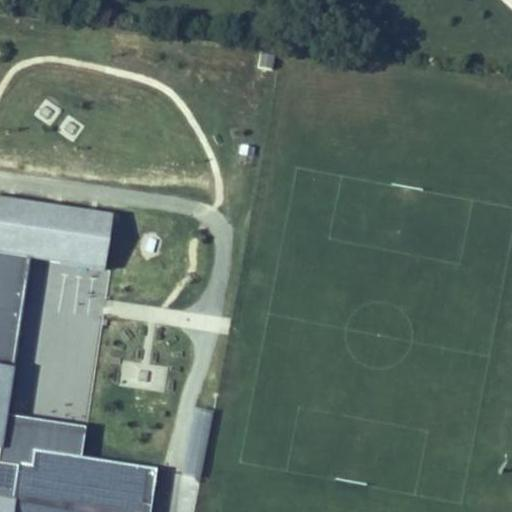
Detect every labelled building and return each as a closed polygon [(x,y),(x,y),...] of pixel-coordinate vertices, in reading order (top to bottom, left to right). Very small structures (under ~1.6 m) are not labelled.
[(58,29),(56,52),(78,53),(80,31),(58,29)] [(92,38),(91,60),(123,62),(125,41),(92,38)] [(55,131),(72,141),(82,125),(66,114),(55,131)] [(0,511),(148,511),(154,471),(80,460),(33,453),(30,467),(0,461),(0,451),(5,418),(27,259),(101,270),(109,218),(0,201),(0,511)] [(210,418),(192,415),(181,473),(199,476),(210,418)] [(85,430),(5,418),(0,451),(0,461),(30,467),(33,453),(80,460),(85,430)]
